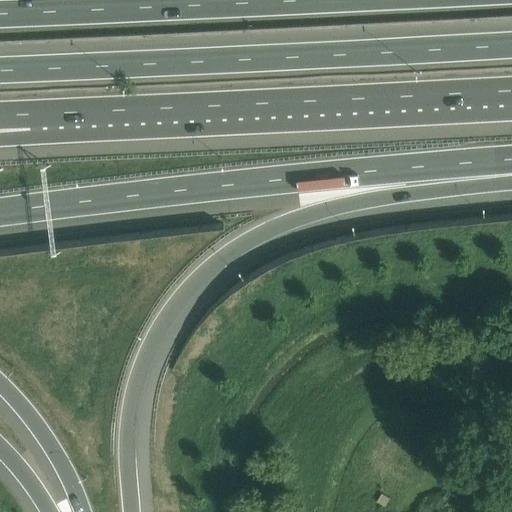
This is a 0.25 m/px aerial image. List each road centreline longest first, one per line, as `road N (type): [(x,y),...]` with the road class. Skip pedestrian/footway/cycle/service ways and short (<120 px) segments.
road 1 (motorway): [(131,511),(126,459),(140,369),(186,290),(222,258),(305,215),(511,163)]
road 2 (motorway): [(0,212),(511,162)]
road 3 (motorway): [(511,46),(0,71)]
road 4 (motorway): [(30,114),(511,91)]
road 5 (motorway): [(342,0),(0,15)]
road 6 (motorway): [(0,384),(56,455),(81,511)]
